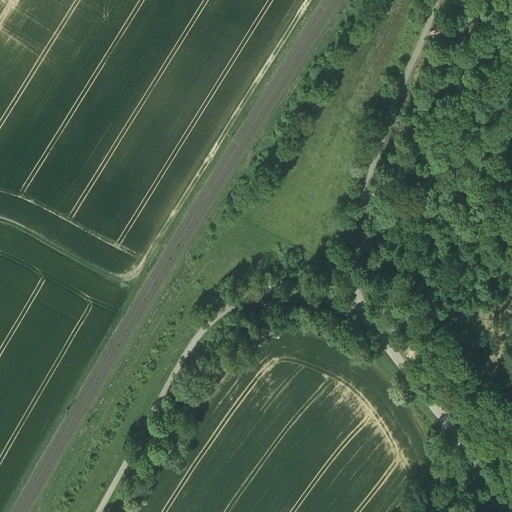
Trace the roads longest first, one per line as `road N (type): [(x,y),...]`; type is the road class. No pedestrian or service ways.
road 1 (track): [(307,0),(133,273),(109,271),(0,217)]
road 2 (unclassified): [(94,511),(190,341),(227,299),(282,283),(364,302)]
road 3 (unclassified): [(364,302),(354,225),(436,0)]
road 4 (unclassified): [(511,498),(364,302)]
